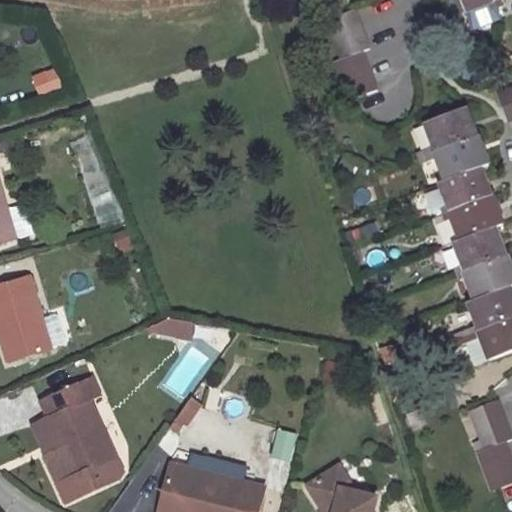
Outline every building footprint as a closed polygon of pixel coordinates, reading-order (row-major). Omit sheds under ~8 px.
[(461,0),(466,11),(469,20),(497,7),(494,0),(461,0)] [(356,11),(327,22),(332,34),(361,23),(356,11)] [(361,23),(332,34),(337,48),(365,37),(361,23)] [(365,37),(337,48),(342,60),(364,52),(370,49),(365,37)] [(342,60),(334,63),(339,76),(368,65),(364,52),(342,60)] [(368,65),(339,76),(344,88),(373,78),(368,65)] [(373,78),(344,88),(349,102),(378,91),(373,78)] [(511,93),(510,88),(496,93),(508,122),(511,119),(511,93)] [(467,108),(425,124),(434,147),(427,150),(429,155),(478,137),(467,108)] [(478,137),(429,155),(432,161),(438,158),(447,181),(482,168),(489,165),(478,137)] [(447,181),(440,183),(448,206),(441,209),(443,215),(492,196),(482,168),(447,181)] [(0,184),(0,245),(16,240),(0,184)] [(492,196),(443,215),(434,218),(445,246),(454,243),(496,227),(503,225),(492,196)] [(496,227),(454,243),(463,266),(455,268),(457,274),(507,256),(496,227)] [(511,268),(507,256),(457,274),(460,280),(467,278),(476,300),(511,287),(511,286),(511,268)] [(31,278),(0,287),(0,332),(9,363),(52,350),(31,278)] [(476,300),(469,302),(478,326),(471,328),(473,334),(511,319),(511,289),(511,287),(476,300)] [(511,319),(473,334),(475,340),(482,338),(490,360),(511,351),(511,319)] [(72,481),(118,460),(92,401),(102,397),(94,379),(42,403),(49,419),(45,421),(58,452),(72,481)] [(498,400),(469,411),(474,423),(502,413),(498,400)] [(502,413),(474,423),(479,436),(507,426),(502,413)] [(58,452),(45,421),(34,426),(47,456),(58,452)] [(507,426),(479,436),(482,442),(484,449),(506,441),(511,439),(507,426)] [(484,449),(477,452),(482,465),(510,454),(506,441),(484,449)] [(482,442),(475,446),(477,452),(484,449),(482,442)] [(511,458),(510,454),(482,465),(487,478),(511,468),(511,458)] [(260,511),(265,491),(172,467),(160,511),(260,511)] [(331,474),(341,491),(356,494),(340,468),(331,474)] [(511,468),(487,478),(492,491),(511,483),(511,468)] [(375,511),(377,503),(376,499),(356,494),(341,491),(331,474),(308,488),(322,511),(375,511)]
